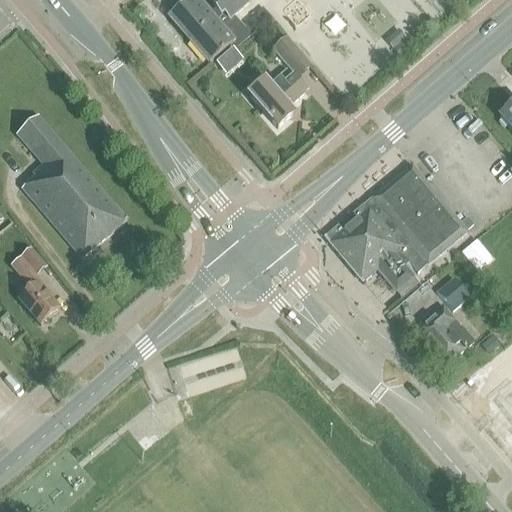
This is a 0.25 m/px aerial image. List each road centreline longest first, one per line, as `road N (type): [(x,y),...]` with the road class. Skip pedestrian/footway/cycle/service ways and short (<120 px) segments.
road 1 (tertiary): [(0,477),(146,349)]
road 2 (tertiary): [(136,94),(151,137),(236,256)]
road 3 (tertiary): [(257,238),(136,94)]
road 4 (tertiary): [(251,273),(281,309),(380,391)]
road 5 (tertiary): [(380,391),(272,255)]
road 6 (tertiary): [(511,29),(380,143)]
road 7 (tertiary): [(494,511),(380,391)]
road 8 (tertiary): [(272,255),(380,143)]
road 9 (tertiary): [(380,143),(257,238)]
road 10 (tertiary): [(146,349),(251,273)]
road 11 (tertiary): [(236,256),(146,349)]
road 12 (tertiary): [(136,94),(54,0)]
